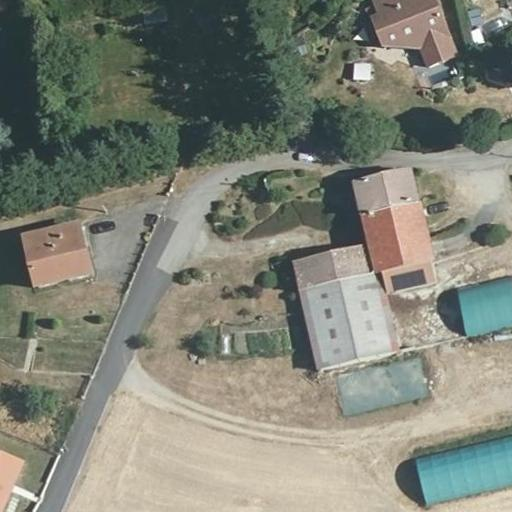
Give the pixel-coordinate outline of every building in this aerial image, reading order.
[(370,0),(368,1),(374,17),(369,19),(381,45),(396,39),(420,45),(427,63),(454,50),(430,0),(370,0)] [(381,45),(369,19),(359,23),(370,51),(381,45)] [(361,185),(371,227),(375,242),(386,283),(440,270),(415,171),(361,185)] [(80,234),(26,245),(35,293),(89,281),(80,234)] [(375,242),(300,261),(310,302),(386,283),(375,242)] [(444,288),(440,270),(386,283),(390,301),(444,288)] [(511,281),(462,294),(472,333),(511,322),(511,281)] [(310,302),(326,364),(401,345),(390,301),(386,283),(310,302)] [(423,360),(334,373),(340,413),(429,400),(423,360)] [(511,437),(421,460),(431,499),(511,478),(511,437)] [(7,511),(27,463),(0,452),(0,511),(7,511)]
